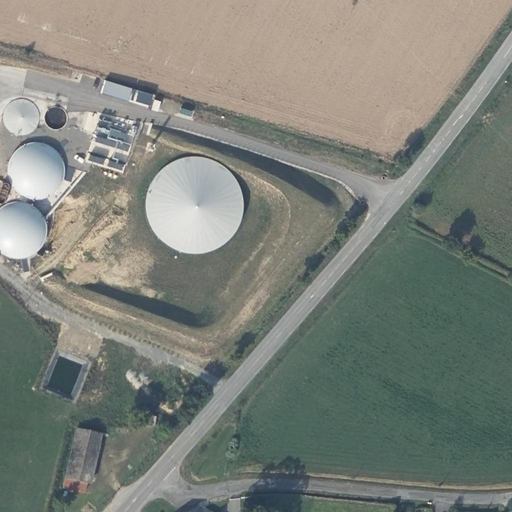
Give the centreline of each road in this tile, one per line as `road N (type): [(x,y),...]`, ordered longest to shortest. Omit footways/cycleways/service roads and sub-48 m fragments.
road 1 (tertiary): [(157,476),(511,49)]
road 2 (unclassified): [(157,476),(191,494),(263,485),(511,498)]
